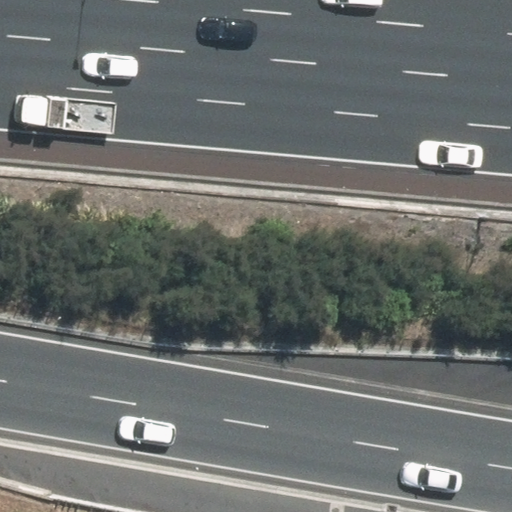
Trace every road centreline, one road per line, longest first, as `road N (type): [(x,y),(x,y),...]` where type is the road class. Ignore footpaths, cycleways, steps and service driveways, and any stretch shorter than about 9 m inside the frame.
road 1 (motorway): [(511,453),(0,370)]
road 2 (motorway): [(511,37),(95,0)]
